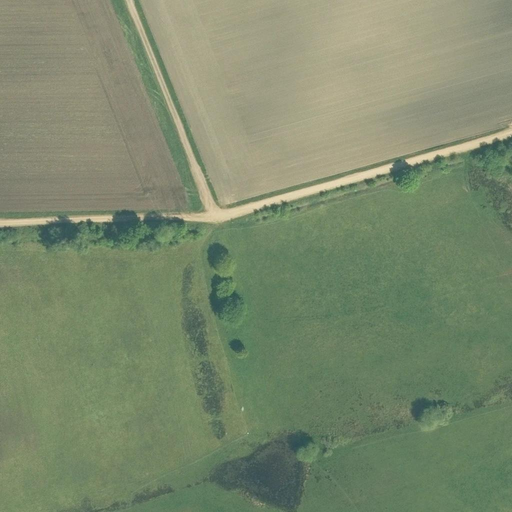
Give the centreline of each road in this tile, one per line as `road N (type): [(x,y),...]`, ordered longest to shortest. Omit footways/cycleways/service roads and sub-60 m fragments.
road 1 (track): [(511,135),(214,216)]
road 2 (track): [(127,0),(214,216)]
road 3 (track): [(214,216),(0,224)]
